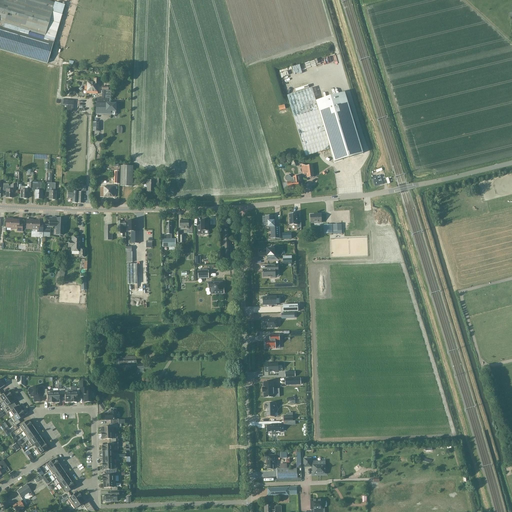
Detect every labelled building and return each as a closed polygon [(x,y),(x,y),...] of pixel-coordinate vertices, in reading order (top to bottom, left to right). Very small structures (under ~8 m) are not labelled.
[(64,6),(44,0),(0,0),(0,49),(47,64),(64,6)] [(99,82),(88,81),(87,93),(99,93),(99,82)] [(363,153),(345,93),(344,91),(316,100),(312,86),(287,94),(305,156),(330,149),(334,162),(363,153)] [(97,97),(96,113),(115,114),(115,102),(109,102),(110,91),(109,91),(108,87),(102,87),(102,98),(97,97)] [(312,165),(305,166),(307,178),(314,177),(312,165)] [(133,167),(121,166),(120,186),(132,187),(133,167)] [(293,177),(291,177),(291,176),(290,176),(290,175),(289,175),(288,175),(287,175),(286,175),(285,176),(285,177),(285,178),(285,179),(286,180),(287,180),(288,187),(299,186),(298,184),(300,184),(299,176),(293,176),(293,177)] [(375,187),(383,184),(382,181),(379,183),(377,176),(372,178),(375,187)] [(154,181),(147,181),(147,184),(148,184),(148,191),(155,192),(155,185),(159,185),(159,177),(155,177),(154,181)] [(41,182),(33,182),(32,191),(35,191),(35,199),(42,199),(42,191),(41,191),(41,182)] [(55,200),(56,192),(53,191),(53,183),(46,183),(46,191),(49,192),(48,200),(55,200)] [(15,195),(15,186),(10,186),(3,186),(3,191),(6,191),(6,198),(12,198),(12,195),(15,195)] [(115,186),(103,186),(104,187),(101,187),(101,197),(115,197),(115,186)] [(76,202),(78,202),(79,192),(77,192),(72,192),(67,192),(67,197),(72,197),(72,202),(76,202)] [(297,213),(289,214),(289,225),(297,225),(297,228),(301,227),(301,221),(297,221),(297,213)] [(317,215),(310,215),(310,223),(321,223),(321,214),(317,214),(317,215)] [(265,216),(262,217),(262,224),(265,224),(266,224),(268,224),(268,228),(270,228),(270,232),(271,239),(274,239),(280,238),(279,227),(275,227),(274,221),(273,221),(273,216),(265,216)] [(21,231),(21,224),(18,224),(18,220),(10,220),(10,219),(6,218),(5,227),(11,228),(11,229),(16,229),(16,231),(21,231)] [(64,219),(56,218),(49,218),(49,225),(44,225),(43,233),(50,233),(50,228),(57,228),(57,235),(62,235),(62,232),(63,232),(64,219)] [(32,229),(35,229),(34,238),(41,238),(42,224),(38,224),(38,221),(31,221),(31,219),(26,219),(26,228),(32,228),(32,229)] [(139,232),(136,232),(136,221),(135,221),(135,220),(132,220),(132,221),(127,221),(127,232),(131,231),(131,243),(139,243),(139,232)] [(208,220),(207,220),(205,220),(204,220),(201,220),(201,227),(197,227),(197,235),(203,235),(203,231),(208,231),(208,220)] [(126,221),(118,221),(117,234),(123,234),(123,227),(126,227),(126,221)] [(180,221),(180,230),(187,230),(187,233),(192,233),(192,231),(192,221),(188,221),(180,221)] [(166,222),(166,237),(166,239),(163,239),(163,248),(175,247),(175,239),(172,239),(172,222),(166,222)] [(324,225),(324,234),(332,233),(332,225),(324,225)] [(229,250),(228,241),(231,241),(231,237),(228,237),(228,229),(224,229),(224,230),(222,231),(223,247),(224,247),(224,250),(225,257),(225,259),(229,259),(229,250)] [(80,249),(80,237),(71,237),(71,241),(68,241),(68,247),(71,247),(71,252),(79,252),(79,257),(84,257),(84,249),(80,249)] [(266,250),(259,250),(259,257),(267,256),(267,257),(274,257),(274,252),(277,252),(277,246),(271,247),(271,249),(266,249),(266,250)] [(137,284),(137,264),(127,264),(127,285),(137,284)] [(267,270),(263,270),(263,277),(270,277),(270,278),(275,278),(275,277),(275,272),(278,272),(278,265),(269,265),(267,265),(267,270)] [(223,288),(222,282),(208,282),(209,288),(211,288),(212,294),(224,294),(223,288)] [(276,297),(262,297),(263,306),(268,306),(268,308),(271,307),(271,306),(277,305),(276,297)] [(263,320),(263,325),(266,325),(266,328),(277,327),(276,319),(267,319),(267,320),(263,320)] [(269,341),(264,341),(265,348),(270,348),(270,349),(275,349),(275,341),(279,341),(279,335),(269,335),(269,341)] [(136,356),(133,356),(125,357),(125,358),(115,359),(116,366),(120,365),(120,364),(136,363),(136,356)] [(138,372),(144,372),(144,369),(149,369),(149,364),(137,365),(138,372)] [(263,388),(262,388),(263,393),(264,393),(264,398),(274,397),(279,397),(279,394),(274,395),(273,389),(274,389),(273,382),(263,383),(263,388)] [(43,393),(43,390),(43,387),(39,387),(39,388),(30,388),(30,389),(28,389),(29,393),(30,393),(30,397),(33,397),(34,402),(40,402),(39,393),(43,393)] [(83,395),(84,402),(91,402),(91,392),(87,392),(87,388),(79,389),(80,395),(83,395)] [(52,391),(53,403),(59,403),(58,396),(61,395),(61,389),(58,389),(58,391),(52,391)] [(65,403),(71,403),(70,391),(65,391),(64,389),(61,389),(61,395),(64,395),(65,403)] [(70,391),(71,403),(77,402),(76,395),(79,395),(79,389),(76,389),(76,390),(70,391)] [(44,396),(47,396),(47,403),(53,403),(52,391),(47,391),(47,390),(43,390),(43,393),(44,396)] [(0,401),(1,403),(11,396),(7,391),(1,395),(0,393),(0,401)] [(14,401),(11,396),(1,403),(3,402),(6,406),(3,409),(5,411),(10,408),(8,405),(14,401)] [(266,404),(265,404),(265,409),(267,409),(267,412),(266,412),(266,417),(274,417),(274,404),(266,404)] [(8,413),(11,418),(21,411),(18,406),(11,410),(10,408),(5,411),(6,414),(8,413)] [(111,424),(117,424),(118,424),(118,420),(116,420),(116,409),(111,409),(111,413),(105,413),(106,420),(111,420),(111,424)] [(14,422),(13,423),(15,426),(20,422),(18,420),(24,416),(21,411),(11,418),(14,422)] [(23,432),(31,426),(28,421),(19,427),(23,432)] [(118,427),(117,424),(111,424),(109,424),(109,427),(102,428),(102,434),(114,433),(114,428),(118,427)] [(281,425),(267,425),(267,432),(272,432),(272,434),(276,434),(276,432),(281,432),(281,425)] [(26,436),(34,430),(31,426),(23,432),(26,436)] [(28,441),(38,435),(34,430),(26,436),(29,441),(28,441)] [(102,434),(102,440),(110,439),(110,442),(116,442),(116,439),(114,439),(114,433),(102,434)] [(41,439),(38,435),(28,441),(31,446),(41,439)] [(41,439),(31,446),(32,446),(34,444),(37,449),(35,450),(44,444),(41,439)] [(118,442),(116,442),(110,442),(110,445),(102,446),(103,452),(113,451),(113,446),(118,445),(118,442)] [(39,455),(47,449),(44,444),(35,450),(39,455)] [(274,470),(274,464),(276,464),(276,458),(281,458),(280,454),(280,453),(275,453),(276,455),(267,455),(267,470),(274,470)] [(49,470),(58,464),(54,459),(46,465),(49,470)] [(52,475),(61,469),(58,464),(49,470),(52,475)] [(106,473),(111,473),(117,473),(117,469),(114,469),(113,464),(103,464),(103,470),(106,470),(106,473)] [(297,468),(287,468),(287,464),(280,464),(280,469),(277,469),(277,479),(297,478),(297,468)] [(325,465),(312,465),(312,474),(325,474),(325,465)] [(57,478),(64,473),(61,469),(52,475),(54,474),(57,478)] [(67,478),(64,473),(57,478),(56,479),(59,483),(60,483),(67,478)] [(117,476),(117,473),(111,473),(106,473),(106,476),(103,476),(103,482),(116,482),(115,476),(117,476)] [(61,489),(63,487),(71,482),(67,478),(60,483),(59,483),(58,484),(61,489)] [(63,487),(67,492),(74,487),(71,482),(63,487)] [(113,491),(117,491),(117,487),(116,487),(116,482),(103,482),(104,488),(111,488),(111,491),(113,491)] [(31,491),(26,485),(16,491),(21,498),(31,491)] [(117,501),(117,497),(119,497),(119,491),(111,491),(111,494),(106,495),(106,497),(105,497),(105,501),(106,501),(106,502),(117,501)] [(71,504),(81,497),(77,492),(71,497),(70,494),(64,498),(66,500),(68,499),(71,504)] [(81,497),(71,504),(74,509),(84,502),(81,497)] [(26,505),(22,500),(20,502),(13,506),(17,511),(23,507),(26,505)] [(326,503),(325,502),(323,502),(323,500),(310,500),(310,511),(313,511),(313,509),(315,509),(315,511),(319,511),(319,509),(324,509),(324,506),(325,506),(326,506),(326,503)] [(94,511),(93,509),(88,502),(83,506),(87,511),(94,511)]
